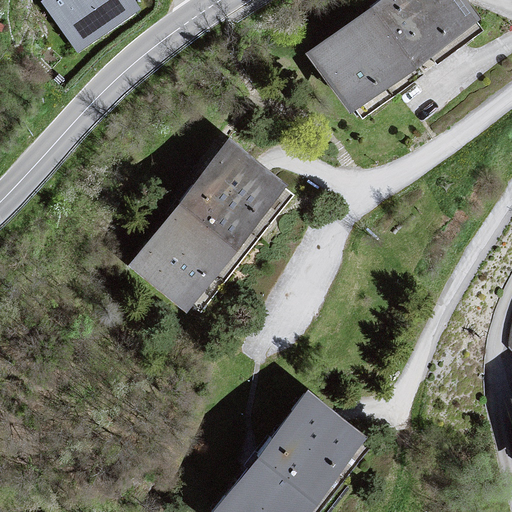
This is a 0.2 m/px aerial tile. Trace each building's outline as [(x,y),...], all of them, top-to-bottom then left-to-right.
[(47,0),(73,49),(140,15),(132,0),(47,0)] [(466,13),(455,0),(361,0),(291,58),(337,121),(466,13)] [(274,188),(181,122),(74,243),(154,319),(274,188)] [(286,511),(346,436),(254,365),(150,482),(181,511),(286,511)] [(511,397),(499,403),(511,445),(511,397)]
